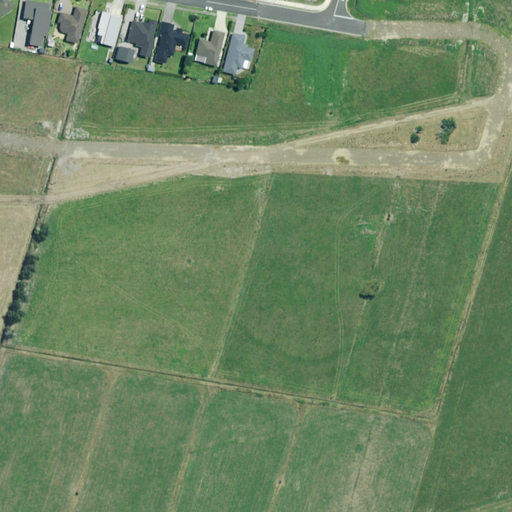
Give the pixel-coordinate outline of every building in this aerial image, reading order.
[(0,0),(0,17),(12,7),(6,0),(0,0)] [(48,4),(25,0),(22,18),(32,20),(27,45),(39,47),(42,36),(45,37),(50,11),(47,11),(48,4)] [(59,23),(58,28),(60,33),(66,35),(64,41),(76,44),(85,11),(74,7),(72,17),(59,13),(56,23),(59,23)] [(120,20),(102,14),(95,33),(102,35),(100,43),(112,46),(120,20)] [(156,22),(148,20),(147,24),(132,21),(127,42),(135,44),(137,46),(140,48),(138,55),(148,58),(156,22)] [(180,33),(181,30),(177,29),(176,32),(171,30),(172,25),(161,22),(158,36),(160,37),(153,61),(163,64),(166,54),(171,56),(175,44),(184,46),(187,35),(180,33)] [(224,34),(212,31),(209,42),(198,39),(194,55),(205,58),(203,64),(215,67),(224,34)] [(241,69),(243,61),(250,63),(254,49),(247,47),(247,45),(242,44),(244,36),(232,33),(221,72),(234,75),(236,68),(241,69)] [(132,51),(118,47),(114,59),(129,63),(132,51)]
